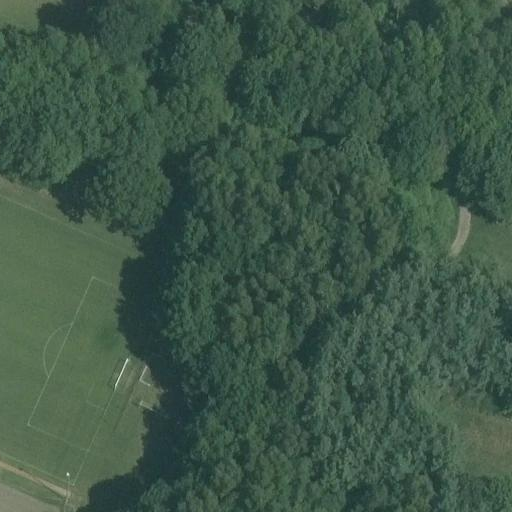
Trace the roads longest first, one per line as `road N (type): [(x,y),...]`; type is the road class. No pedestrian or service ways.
road 1 (track): [(108,220),(161,250),(201,311),(208,399),(181,511)]
road 2 (track): [(248,0),(190,115),(135,161),(108,220)]
road 3 (track): [(0,166),(108,220)]
